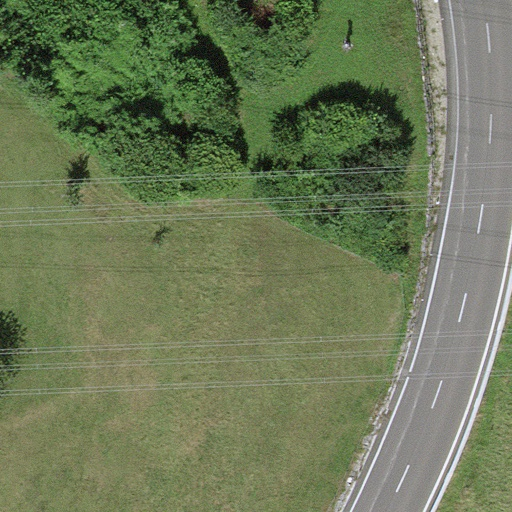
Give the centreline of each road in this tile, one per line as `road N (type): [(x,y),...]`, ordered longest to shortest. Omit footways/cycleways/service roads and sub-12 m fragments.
road 1 (tertiary): [(388,511),(456,337),(482,207),(492,83),(481,0)]
road 2 (track): [(244,163),(187,0)]
